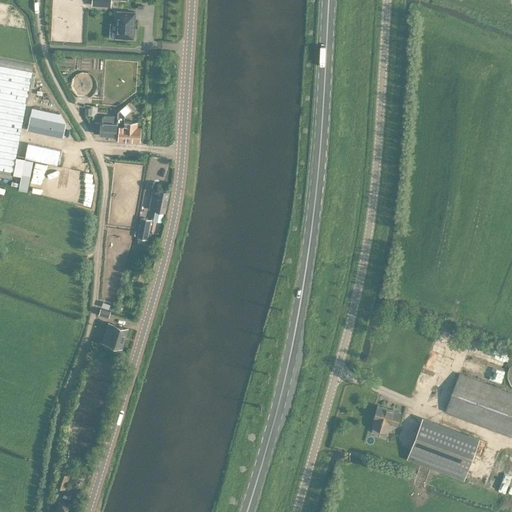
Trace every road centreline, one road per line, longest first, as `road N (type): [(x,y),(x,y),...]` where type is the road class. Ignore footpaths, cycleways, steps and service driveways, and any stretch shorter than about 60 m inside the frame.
road 1 (track): [(43,511),(61,409),(92,320),(105,181),(102,156),(45,53),(40,0)]
road 2 (tertiary): [(87,511),(175,212),(192,0)]
road 3 (unclassified): [(295,511),(368,228),(386,0)]
road 4 (primary): [(246,511),(284,377),(313,226),(330,0)]
